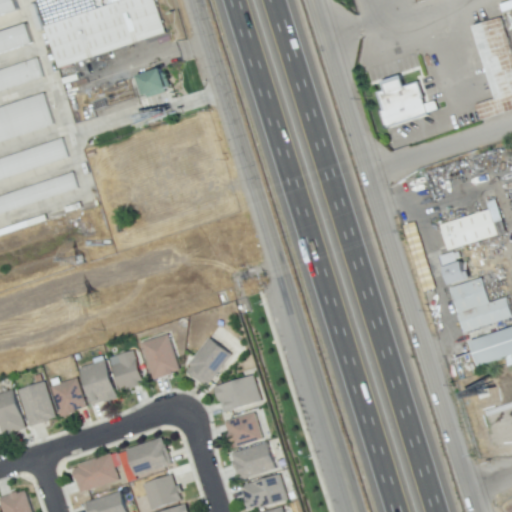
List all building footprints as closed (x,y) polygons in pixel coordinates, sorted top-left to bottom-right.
[(0,0),(17,0),(20,9),(0,15),(0,0)] [(61,70),(47,27),(130,0),(157,0),(168,34),(61,70)] [(511,110),(456,127),(452,115),(478,108),(478,104),(498,98),(475,26),(511,17),(511,110)] [(0,32),(27,23),(34,42),(0,53),(0,32)] [(0,70),(39,57),(45,78),(0,92),(0,70)] [(169,89),(161,67),(137,75),(144,97),(169,89)] [(387,128),(382,110),(401,104),(396,89),(421,80),(432,114),(387,128)] [(0,108),(45,93),(55,125),(0,142),(0,108)] [(0,158),(64,137),(71,157),(0,180),(0,158)] [(96,178),(91,162),(97,161),(101,177),(96,178)] [(0,197),(75,172),(81,189),(0,215),(0,197)] [(450,251),(442,225),(492,208),(501,235),(450,251)] [(446,285),(466,281),(459,251),(440,255),(446,285)] [(452,289),(484,279),(492,303),(460,313),(452,289)] [(462,313),(492,303),(509,297),(511,306),(511,317),(467,332),(462,313)] [(473,341),(511,328),(511,355),(481,366),(473,341)] [(156,380),(144,343),(170,334),(182,371),(156,380)] [(189,363),(212,336),(233,353),(209,388),(190,373),(194,367),(189,363)] [(122,391),(114,365),(122,362),(120,355),(136,349),(148,384),(133,389),(133,387),(122,391)] [(81,368),(108,359),(120,398),(95,406),(81,368)] [(217,386),(256,375),(264,402),(226,413),(217,386)] [(53,388),(80,379),(90,410),(64,419),(53,388)] [(21,390),(46,381),(60,417),(33,426),(21,390)] [(0,395),(15,390),(29,429),(5,437),(2,426),(0,427),(0,395)] [(227,423),(257,413),(266,438),(234,448),(227,423)] [(127,449),(165,438),(174,464),(136,476),(127,449)] [(234,454),(270,442),(279,470),(244,479),(234,454)] [(83,495),(74,467),(113,454),(120,481),(83,495)] [(144,484),(175,474),(184,500),(153,508),(144,484)] [(244,486),(282,475),(291,501),(252,511),(244,486)] [(4,511),(1,499),(28,491),(35,511),(4,511)] [(87,511),(85,504),(121,492),(128,511),(87,511)]
